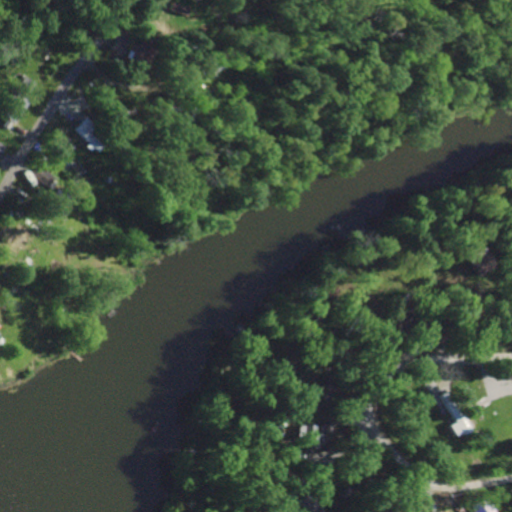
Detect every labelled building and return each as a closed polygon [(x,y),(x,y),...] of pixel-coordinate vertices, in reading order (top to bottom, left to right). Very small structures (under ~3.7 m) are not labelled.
[(163,11),(181,17),(184,8),(166,3),(163,11)] [(115,55),(126,38),(115,31),(104,48),(115,55)] [(7,93),(18,101),(30,85),(18,76),(7,93)] [(38,187),(47,178),(36,166),(27,175),(38,187)] [(444,425),(449,437),(470,427),(465,415),(453,421),(453,420),(444,425)] [(302,439),(301,451),(313,452),(314,425),(298,424),(297,438),(302,439)] [(295,511),(323,511),(306,493),(291,507),(295,511)] [(467,507),(468,511),(488,511),(484,500),(467,507)]
